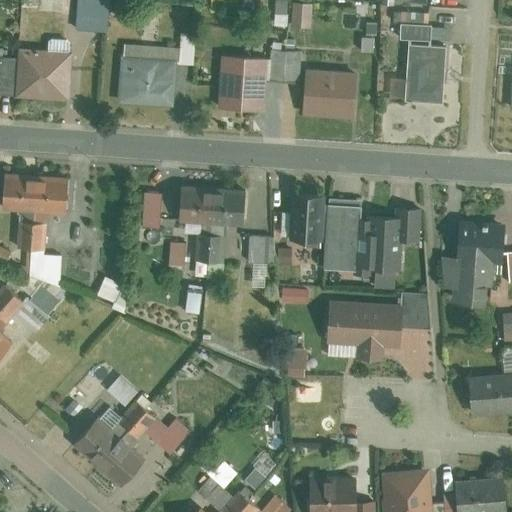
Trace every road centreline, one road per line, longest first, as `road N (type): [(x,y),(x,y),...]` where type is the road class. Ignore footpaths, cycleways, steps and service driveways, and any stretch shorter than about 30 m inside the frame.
road 1 (residential): [(472,170),(0,138)]
road 2 (residential): [(472,170),(483,0)]
